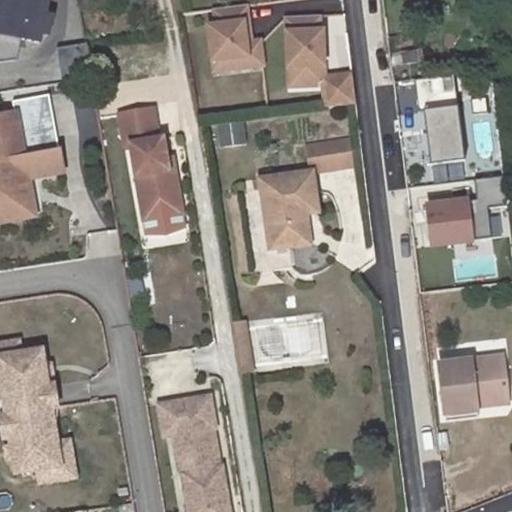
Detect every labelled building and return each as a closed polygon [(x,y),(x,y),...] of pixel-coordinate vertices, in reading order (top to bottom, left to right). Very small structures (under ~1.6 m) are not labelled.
[(0,10),(0,61),(23,60),(22,45),(67,41),(63,0),(1,0),(2,10),(0,10)] [(92,81),(88,47),(61,50),(65,84),(92,81)] [(353,75),(323,79),(327,109),(357,105),(353,75)] [(421,104),(460,101),(459,79),(419,81),(421,104)] [(0,209),(32,204),(30,190),(23,186),(28,179),(63,173),(49,95),(13,101),(15,114),(0,116),(0,209)] [(154,109),(120,115),(126,147),(132,146),(143,209),(175,203),(170,171),(175,171),(173,158),(167,159),(164,139),(159,139),(154,109)] [(469,109),(425,112),(428,166),(472,164),(469,109)] [(237,146),(235,125),(220,126),(222,148),(237,146)] [(312,173),(260,181),(272,250),(312,244),(308,223),(304,223),(302,216),(319,212),(313,173),(354,167),(350,141),(308,147),(312,173)] [(143,209),(145,221),(183,214),(175,171),(170,171),(175,203),(143,209)] [(507,179),(478,183),(483,211),(511,206),(507,179)] [(479,200),(429,204),(432,248),(482,245),(479,200)] [(0,209),(0,223),(35,217),(32,204),(0,209)] [(119,232),(88,233),(88,261),(119,261),(119,232)] [(233,325),(242,375),(252,374),(243,323),(233,325)] [(23,343),(0,345),(0,382),(4,382),(1,358),(25,355),(23,343)] [(49,368),(46,352),(25,355),(1,358),(4,382),(9,416),(55,410),(61,410),(57,387),(52,388),(50,379),(49,368)] [(445,417),(478,413),(478,409),(477,402),(508,399),(504,359),(440,366),(445,417)] [(216,429),(211,397),(160,406),(165,437),(174,436),(181,476),(183,475),(189,511),(214,511),(229,510),(224,479),(217,480),(215,469),(220,468),(214,429),(216,429)] [(478,409),(509,405),(508,399),(477,402),(478,409)] [(15,460),(18,475),(39,472),(63,468),(60,445),(55,410),(9,416),(3,418),(6,440),(12,440),(14,449),(15,460)] [(446,424),(479,420),(478,413),(445,417),(446,424)] [(39,472),(41,484),(77,479),(72,443),(60,445),(63,468),(39,472)] [(217,480),(224,479),(223,468),(215,469),(217,480)]
